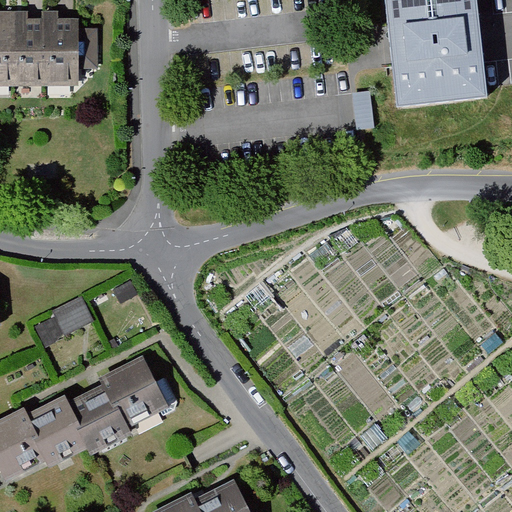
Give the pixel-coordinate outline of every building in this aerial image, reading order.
[(481,0),(389,0),(407,123),(497,111),(487,40),(481,0)] [(55,17),(24,19),(25,91),(57,91),(55,17)] [(85,17),(55,17),(57,91),(87,90),(85,17)] [(24,19),(0,19),(0,91),(25,91),(24,19)] [(129,288),(114,297),(123,310),(137,301),(129,288)] [(87,301),(55,315),(66,340),(98,326),(87,301)] [(49,385),(0,411),(0,497),(2,501),(45,476),(52,488),(87,468),(91,475),(183,425),(144,356),(60,403),(49,385)] [(260,511),(234,466),(153,511),(260,511)]
